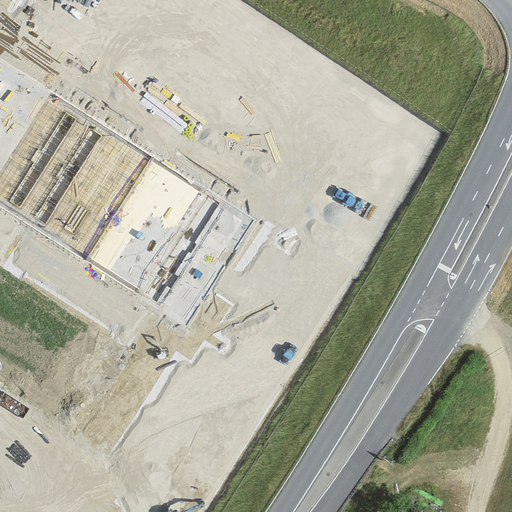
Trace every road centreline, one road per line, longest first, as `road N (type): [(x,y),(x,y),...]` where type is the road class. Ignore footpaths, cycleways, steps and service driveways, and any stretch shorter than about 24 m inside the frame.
road 1 (tertiary): [(305,511),(391,381),(511,167)]
road 2 (track): [(444,291),(487,332),(498,376),(501,418),(473,511)]
